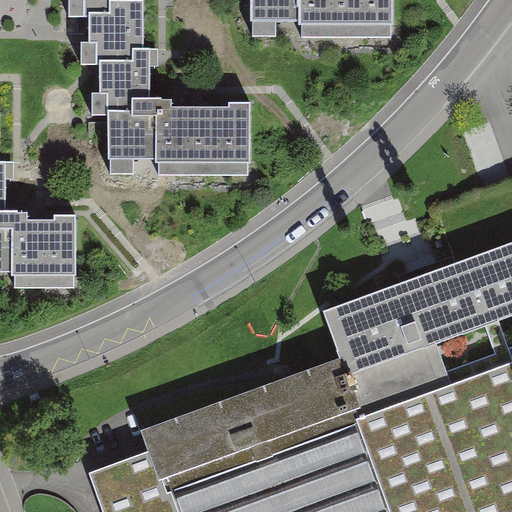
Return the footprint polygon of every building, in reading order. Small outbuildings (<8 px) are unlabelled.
[(83,0),(83,14),(99,15),(98,38),(98,64),(102,64),(110,64),(108,111),(120,111),(120,116),(119,162),(258,166),(260,108),(158,106),(158,98),(158,92),(159,57),(159,54),(151,54),(152,2),(136,2),(135,0),(83,0)] [(259,0),(259,30),(406,33),(406,0),(259,0)] [(0,273),(80,276),(80,216),(12,213),(12,208),(13,175),(13,168),(3,167),(4,120),(0,119),(0,273)] [(347,418),(351,429),(509,369),(493,326),(511,319),(511,247),(428,278),(425,279),(316,318),(332,365),(352,416),(347,418)] [(352,416),(332,365),(136,438),(143,461),(82,483),(93,511),(379,511),(351,429),(347,418),(352,416)] [(351,429),(379,511),(511,511),(511,378),(510,374),(509,369),(351,429)]
